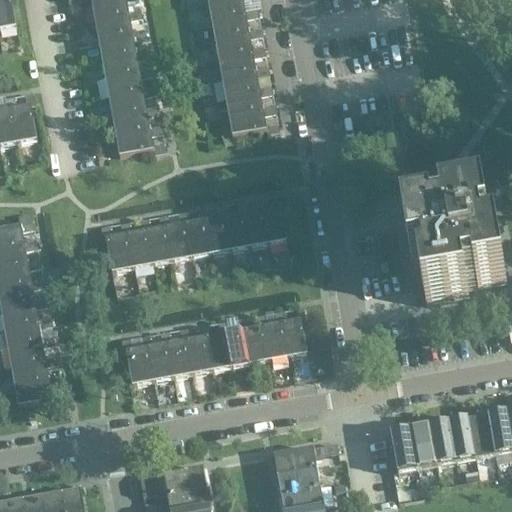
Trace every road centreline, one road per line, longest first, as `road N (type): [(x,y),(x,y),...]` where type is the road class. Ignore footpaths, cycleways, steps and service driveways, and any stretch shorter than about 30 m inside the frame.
road 1 (residential): [(347,398),(279,0)]
road 2 (residential): [(111,441),(347,398)]
road 3 (residential): [(65,175),(31,0)]
road 4 (residential): [(347,398),(511,369)]
